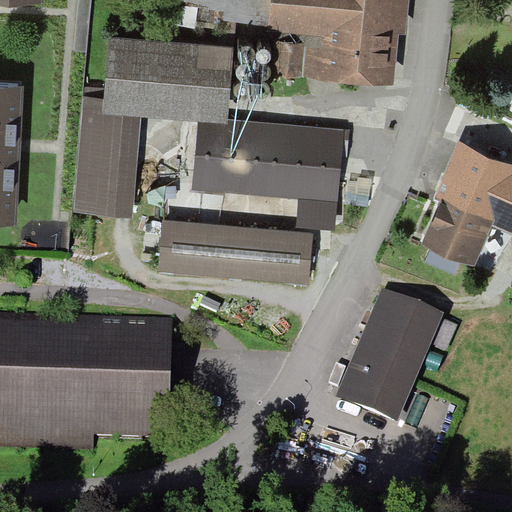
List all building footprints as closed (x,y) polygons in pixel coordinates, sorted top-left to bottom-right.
[(92,0),(79,0),(75,51),(88,53),(92,0)] [(270,25),(271,0),(182,0),(181,4),(224,11),(223,19),(270,25)] [(394,87),(398,31),(406,32),(408,0),(271,0),(270,25),(269,33),(305,36),(305,44),(303,78),(394,87)] [(235,48),(110,37),(106,88),(104,112),(142,115),(201,120),(228,123),(235,48)] [(303,78),(305,44),(272,42),(270,76),(303,78)] [(0,224),(16,225),(20,152),(24,83),(0,81),(0,224)] [(104,112),(106,88),(84,87),(73,212),(133,217),(142,115),(104,112)] [(201,120),(195,186),(300,194),(298,221),(337,224),(345,126),(228,123),(201,120)] [(511,229),(511,163),(458,141),(436,194),(419,235),(477,258),(492,222),(511,229)] [(163,268),(307,278),(310,229),(166,219),(163,268)] [(399,423),(445,313),(382,287),(336,397),(399,423)] [(0,447),(170,449),(172,317),(0,311),(0,447)] [(436,343),(450,349),(461,322),(447,316),(436,343)]
